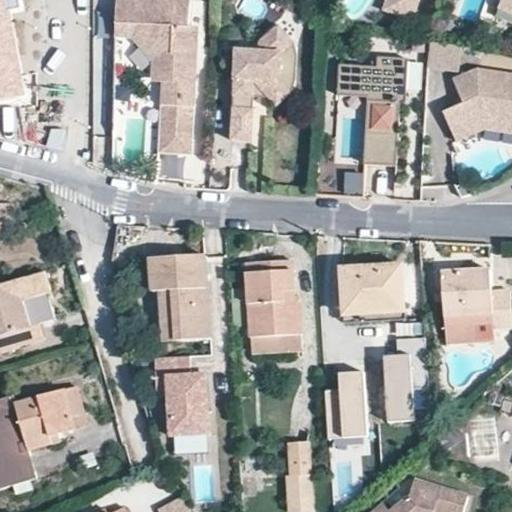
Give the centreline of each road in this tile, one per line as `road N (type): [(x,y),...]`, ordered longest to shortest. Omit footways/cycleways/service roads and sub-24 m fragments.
road 1 (residential): [(80,187),(209,209),(486,218)]
road 2 (residential): [(80,187),(97,297),(142,460)]
